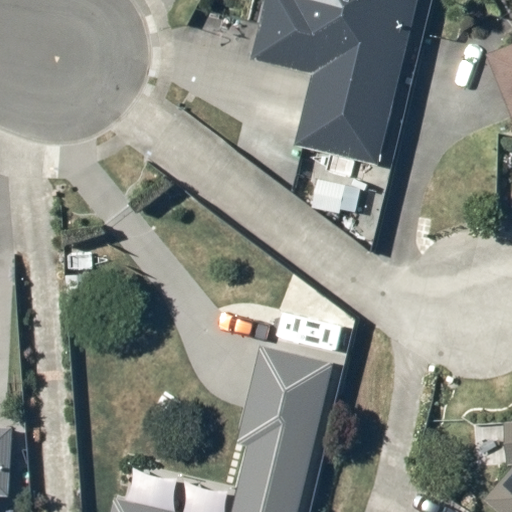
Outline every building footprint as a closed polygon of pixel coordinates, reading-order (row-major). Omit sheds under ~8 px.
[(272,0),(258,58),(318,73),(300,146),(378,166),(419,0),(272,0)] [(511,46),(491,55),(511,104),(511,46)] [(299,511),(337,359),(265,341),(223,511),(178,511),(118,497),(114,511),(299,511)] [(13,425),(2,425),(0,424),(0,495),(11,496),(13,425)] [(511,511),(511,429),(509,433),(511,481),(493,502),(504,511),(511,511)]
